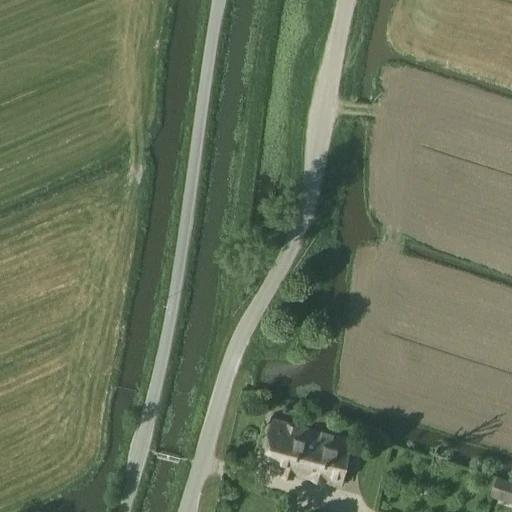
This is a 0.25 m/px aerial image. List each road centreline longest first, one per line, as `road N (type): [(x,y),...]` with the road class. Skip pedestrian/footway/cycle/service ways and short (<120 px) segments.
road 1 (unclassified): [(179,511),(230,358),(305,217),(345,0)]
road 2 (unclassified): [(123,511),(216,0)]
